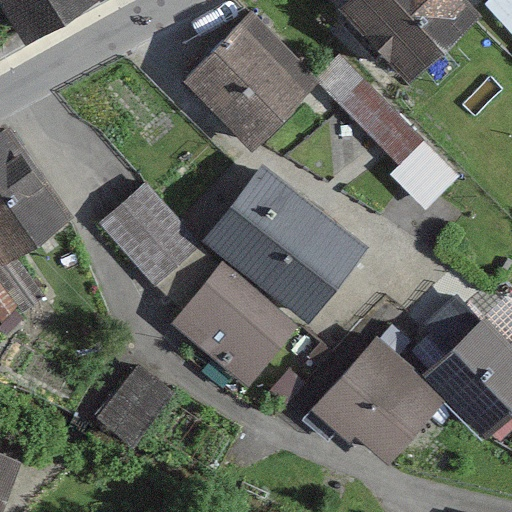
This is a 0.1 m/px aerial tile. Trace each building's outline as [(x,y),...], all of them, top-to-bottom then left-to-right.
[(0,0),(0,22),(13,46),(93,0),(0,0)] [(452,0),(352,0),(341,11),(409,82),(473,21),(452,0)] [(511,0),(486,0),(483,3),(511,34),(511,0)] [(258,21),(191,90),(251,147),(318,78),(258,21)] [(469,185),(351,90),(318,128),(399,184),(383,204),(433,235),(469,185)] [(10,129),(0,135),(0,262),(0,263),(69,217),(10,129)] [(267,165),(208,234),(310,322),(370,253),(267,165)] [(149,189),(104,229),(158,289),(203,249),(149,189)] [(222,268),(171,329),(250,394),(301,333),(222,268)] [(379,339),(318,408),(350,435),(356,430),(387,456),(448,397),(486,433),(511,407),(511,350),(485,323),(422,378),(379,339)] [(171,398),(133,369),(98,415),(136,444),(171,398)] [(0,511),(2,511),(22,466),(0,456),(0,511)]
